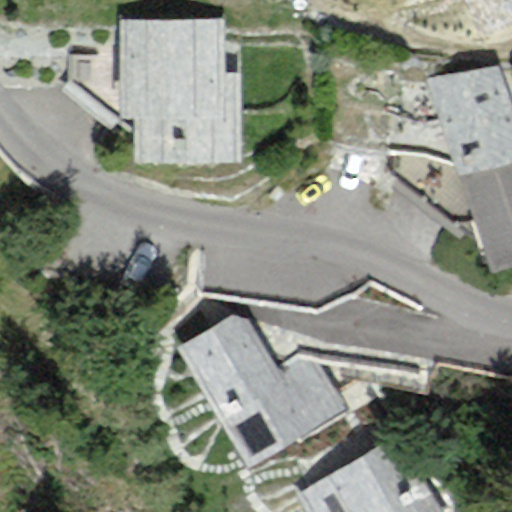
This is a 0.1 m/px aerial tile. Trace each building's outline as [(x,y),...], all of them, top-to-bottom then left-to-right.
[(131,0),(64,0),(73,57),(138,50),(131,0)] [(511,0),(493,0),(503,24),(511,20),(511,0)] [(197,65),(83,67),(82,158),(162,159),(162,118),(200,116),(197,65)] [(437,84),(465,167),(511,152),(511,115),(496,66),(437,84)] [(511,163),(478,177),(511,265),(511,163)] [(314,341),(280,361),(244,300),(181,336),(250,454),(347,398),(314,341)] [(299,481),(316,511),(444,511),(394,426),(299,481)]
